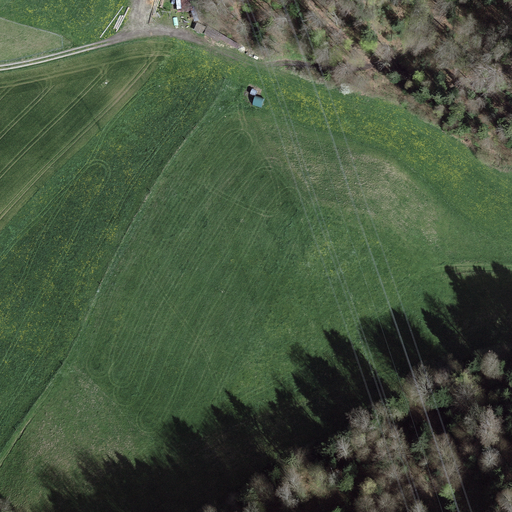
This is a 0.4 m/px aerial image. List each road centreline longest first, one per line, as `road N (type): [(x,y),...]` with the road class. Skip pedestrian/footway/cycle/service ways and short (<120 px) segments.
road 1 (track): [(0,68),(173,33),(328,82),(482,147),(511,151)]
road 2 (track): [(270,62),(322,69),(365,63),(366,52),(311,0)]
